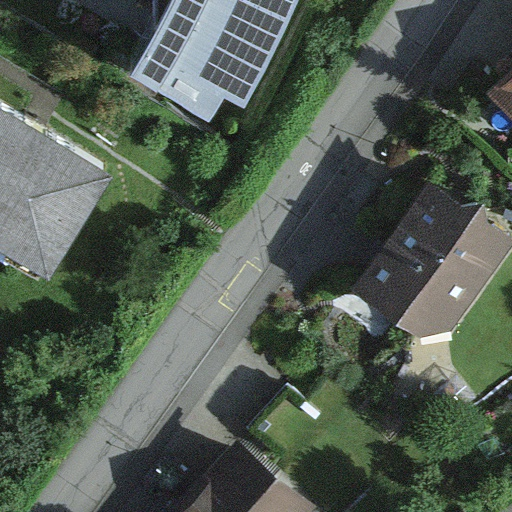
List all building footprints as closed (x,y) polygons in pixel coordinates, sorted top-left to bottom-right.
[(151,0),(153,17),(100,89),(186,130),(203,102),(223,112),(274,16),(280,0),(151,0)] [(511,52),(491,73),(511,93),(511,52)] [(0,79),(0,221),(49,251),(113,147),(0,79)] [(454,320),(511,238),(511,220),(490,205),(490,182),(468,187),(436,164),(355,270),(426,320),(454,320)] [(328,511),(242,430),(163,511),(328,511)]
